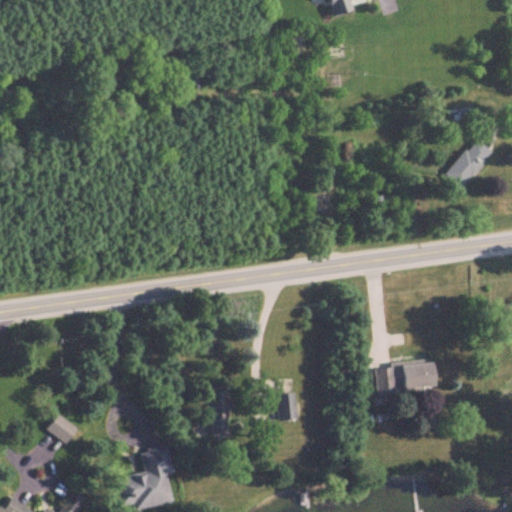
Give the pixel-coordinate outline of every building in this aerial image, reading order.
[(458,190),(489,154),(474,141),(443,177),(458,190)] [(499,338),(511,338),(511,308),(499,308),(499,338)] [(376,399),(394,398),(394,391),(404,391),(404,397),(416,396),(415,390),(434,389),(433,365),(375,367),(376,399)] [(230,437),(226,394),(207,395),(211,438),(230,437)] [(294,422),(294,396),(277,396),(277,422),(294,422)] [(47,430),(65,444),(76,430),(59,416),(47,430)] [(167,475),(172,474),(167,447),(139,452),(143,474),(119,478),(124,505),(132,504),(133,510),(172,503),(167,475)] [(76,511),(82,504),(81,501),(70,494),(58,511),(50,511),(49,511),(43,511),(42,511),(31,511),(12,500),(10,500),(1,511),(76,511)]
